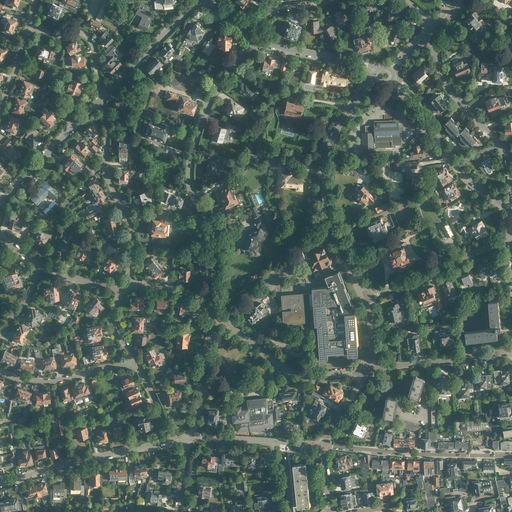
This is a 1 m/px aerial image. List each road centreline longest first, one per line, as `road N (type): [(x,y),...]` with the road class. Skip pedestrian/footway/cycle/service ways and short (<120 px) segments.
road 1 (residential): [(211,307),(216,236),(191,191),(188,156),(215,87),(257,37)]
road 2 (tertiary): [(367,298),(324,178),(342,120),(375,81)]
road 3 (residential): [(505,205),(506,154),(445,80),(430,30)]
road 4 (secondary): [(0,483),(189,439)]
road 5 (residential): [(131,284),(130,230),(107,174),(103,96)]
road 6 (secondary): [(511,456),(324,445)]
road 7 (residential): [(366,375),(290,373),(211,307)]
road 8 (residential): [(393,78),(454,162),(505,205)]
road 9 (residential): [(367,298),(510,235)]
road 10 (residential): [(0,197),(103,96)]
road 11 (residential): [(371,366),(511,352)]
road 12 (residential): [(0,369),(47,381),(133,360)]
road 13 (secondary): [(189,439),(324,445)]
road 14 (residential): [(103,96),(198,0)]
road 15 (residential): [(189,439),(211,307)]
road 16 (residential): [(103,96),(88,37),(51,36),(28,25)]
road 17 (residential): [(375,71),(257,37)]
